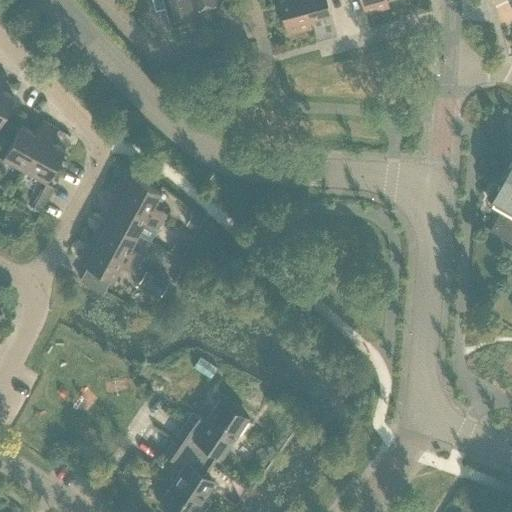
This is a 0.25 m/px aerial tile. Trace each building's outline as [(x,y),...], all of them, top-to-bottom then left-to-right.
[(193,7),(191,0),(152,0),(155,10),(167,7),(171,19),(195,12),(193,7)] [(311,27),(308,18),(303,0),(278,0),(288,33),(311,27)] [(303,0),(308,18),(330,12),(327,0),(303,0)] [(387,6),(384,0),(361,0),(365,12),(387,6)] [(0,87),(6,76),(0,72),(0,121),(14,97),(0,89),(0,87)] [(2,159),(24,171),(50,124),(42,120),(35,133),(20,125),(2,159)] [(57,128),(50,124),(24,171),(46,183),(64,149),(50,141),(57,128)] [(511,158),(488,200),(502,208),(490,230),(511,243),(511,242),(511,158)] [(127,172),(115,194),(162,220),(166,212),(153,205),(161,190),(127,172)] [(158,227),(162,220),(115,194),(104,216),(137,234),(145,220),(158,227)] [(129,248),(137,234),(104,216),(92,238),(139,263),(143,256),(129,248)] [(135,271),(139,263),(92,238),(80,260),(113,278),(121,264),(135,271)] [(146,269),(138,283),(161,296),(169,282),(146,269)] [(158,368),(149,361),(139,375),(148,381),(158,368)] [(192,412),(174,438),(212,465),(220,454),(223,455),(247,419),(219,400),(205,421),(192,412)] [(205,476),(212,465),(174,438),(164,453),(184,467),(161,499),(180,511),(193,511),(214,483),(205,476)]
